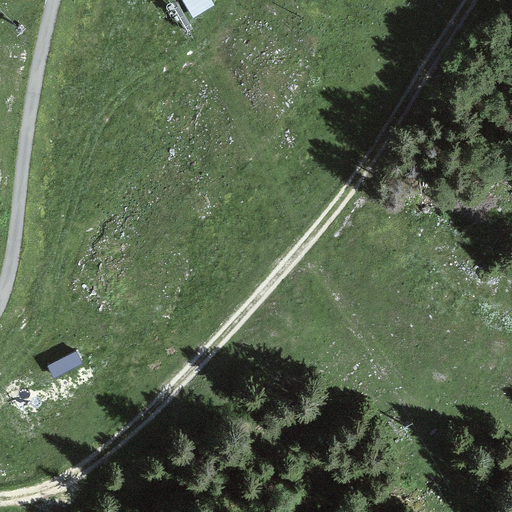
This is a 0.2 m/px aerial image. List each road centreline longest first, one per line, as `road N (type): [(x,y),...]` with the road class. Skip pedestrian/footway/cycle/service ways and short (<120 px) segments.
road 1 (track): [(462,0),(366,157),(283,266),(135,423),(57,482),(0,500)]
road 2 (track): [(54,0),(0,306)]
